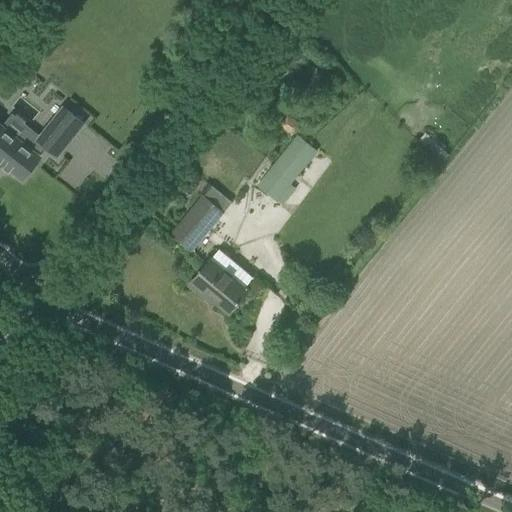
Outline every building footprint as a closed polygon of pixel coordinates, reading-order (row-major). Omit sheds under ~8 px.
[(58,155),(83,123),(63,107),(37,138),(58,155)] [(40,156),(0,123),(0,162),(4,164),(3,166),(9,171),(10,169),(22,179),(40,156)] [(299,135),(257,185),(277,200),(319,150),(299,135)] [(58,173),(72,187),(89,171),(74,157),(58,173)] [(171,234),(191,251),(223,211),(203,195),(171,234)] [(208,295),(229,312),(247,289),(211,259),(189,284),(205,298),(208,295)]
